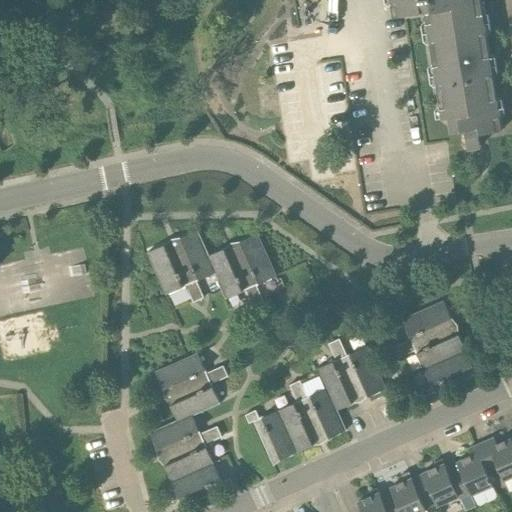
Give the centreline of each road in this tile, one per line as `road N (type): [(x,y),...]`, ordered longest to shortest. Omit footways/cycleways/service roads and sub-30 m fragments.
road 1 (residential): [(0,200),(203,156),(250,170),(405,267),(503,248)]
road 2 (residential): [(511,384),(313,475)]
